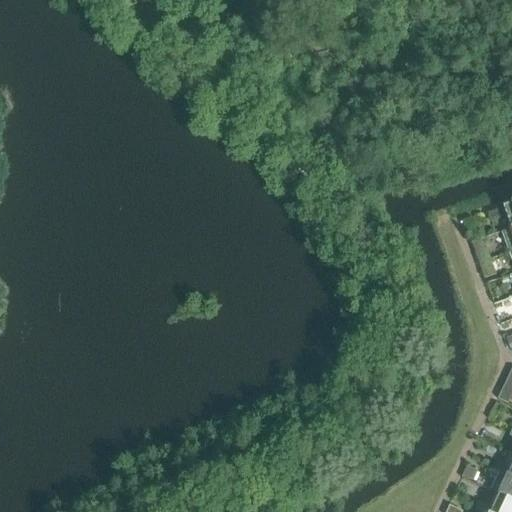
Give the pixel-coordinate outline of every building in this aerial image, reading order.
[(511,206),(489,215),(491,222),(506,216),(511,230),(511,206)] [(511,230),(502,234),(510,254),(511,253),(511,230)] [(486,250),(475,254),(479,265),(490,261),(486,250)] [(490,261),(479,265),(485,279),(496,275),(490,261)] [(508,405),(511,395),(511,393),(504,390),(499,401),(508,405)] [(494,470),(494,471),(502,474),(509,477),(511,478),(511,471),(511,472),(497,465),(494,470)] [(467,468),(462,479),(473,484),(478,473),(467,468)] [(502,474),(493,493),(500,497),(511,502),(511,478),(509,477),(502,474)] [(479,504),(476,510),(480,511),(511,511),(511,502),(500,497),(494,511),(479,504)]
